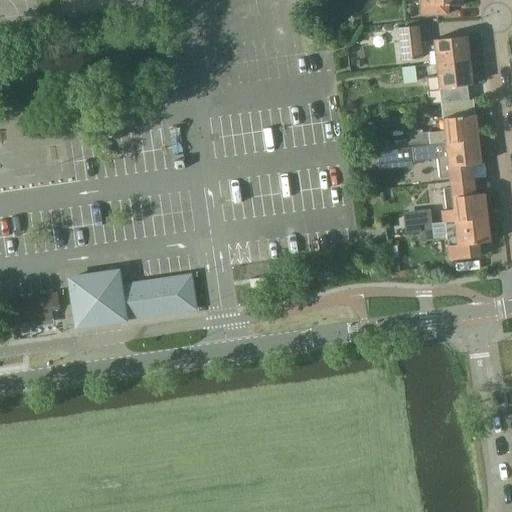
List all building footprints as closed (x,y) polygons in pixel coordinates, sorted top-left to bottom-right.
[(447,5),(462,5),(461,0),(420,0),(420,11),(423,14),(447,14),(447,5)] [(402,60),(421,58),(418,26),(398,28),(402,60)] [(433,39),(436,64),(468,60),(465,36),(433,39)] [(471,84),(468,60),(436,64),(439,88),(463,85),(471,84)] [(402,68),(403,83),(415,81),(413,67),(402,68)] [(464,100),(463,85),(439,88),(441,103),(464,100)] [(464,100),(441,103),(442,118),(466,115),(464,100)] [(410,139),(397,141),(398,148),(411,146),(477,139),(474,114),(466,115),(442,118),(444,130),(420,133),(420,131),(409,132),(410,139)] [(449,178),(449,182),(449,183),(471,180),(470,179),(469,164),(480,163),(477,139),(411,146),(413,162),(437,159),(439,179),(449,178)] [(398,148),(375,150),(378,169),(413,165),(413,162),(411,146),(398,148)] [(442,222),(444,222),(486,217),(483,192),(472,193),(471,180),(449,183),(450,188),(443,189),(446,210),(441,210),(442,222)] [(407,221),(404,222),(404,226),(405,233),(422,231),(421,225),(431,223),(430,209),(419,210),(420,217),(407,219),(407,221)] [(477,243),(489,242),(486,217),(444,222),(449,260),(478,256),(477,243)] [(431,223),(421,225),(422,231),(423,240),(433,238),(431,223)] [(105,277),(70,282),(70,284),(76,326),(195,309),(190,275),(119,286),(119,284),(111,276),(105,277)] [(20,299),(8,300),(11,324),(51,319),(50,309),(57,308),(55,294),(26,298),(26,294),(20,295),(20,299)]
